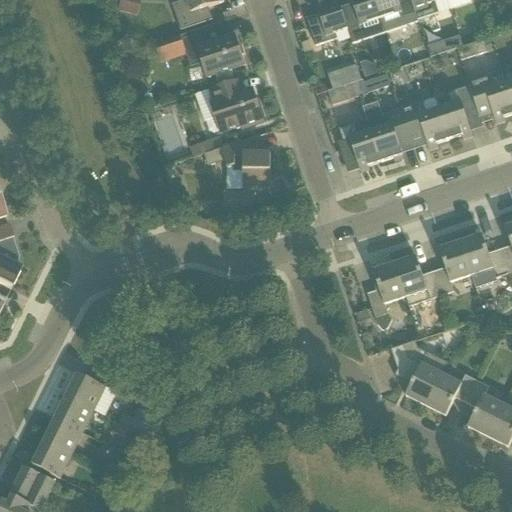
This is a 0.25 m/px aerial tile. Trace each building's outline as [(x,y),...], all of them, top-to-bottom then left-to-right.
[(172,6),(180,33),(212,22),(212,21),(208,22),(204,11),(223,4),(222,0),(186,0),(187,2),(172,6)] [(306,21),(315,48),(329,44),(337,41),(335,35),(347,31),(340,10),(337,0),(318,0),(315,5),(316,10),(321,12),(319,17),(306,21)] [(347,31),(352,46),(385,35),(373,0),(351,0),(354,1),(352,6),(340,10),(347,31)] [(373,0),(385,35),(419,24),(418,21),(410,0),(373,0)] [(410,0),(418,21),(438,14),(435,3),(442,0),(410,0)] [(189,39),(181,42),(190,69),(202,65),(206,79),(215,77),(218,85),(234,80),(231,72),(244,67),(241,58),(243,56),(241,48),(238,48),(235,39),(213,46),(208,33),(189,39)] [(459,37),(426,49),(430,59),(462,48),(459,37)] [(160,65),(185,56),(180,42),(155,51),(160,65)] [(456,51),(460,62),(487,54),(484,42),(456,51)] [(344,70),(343,71),(348,87),(350,86),(355,84),(361,83),(360,80),(356,67),(344,70)] [(386,76),(375,80),(378,92),(390,88),(386,76)] [(490,77),(467,84),(469,88),(473,101),(478,118),(479,117),(491,113),(496,127),(505,124),(504,120),(511,117),(511,102),(506,85),(493,89),(490,77)] [(219,133),(220,135),(241,128),(242,131),(244,130),(263,124),(252,92),(243,95),(239,82),(220,88),(210,91),(214,104),(210,105),(215,120),(206,123),(209,132),(214,135),(219,133)] [(439,111),(449,142),(462,138),(463,142),(472,139),(461,105),(473,101),(469,88),(447,95),(451,106),(439,111)] [(424,140),(429,153),(438,150),(437,146),(449,142),(439,111),(438,111),(435,99),(401,111),(412,144),(424,140)] [(367,122),(381,165),(393,161),(395,165),(404,162),(402,155),(414,151),(412,144),(401,111),(382,117),(378,105),(362,109),(367,122)] [(357,164),(360,176),(369,173),(368,169),(381,165),(367,122),(339,131),(342,143),(337,144),(345,168),(357,164)] [(220,151),(205,156),(207,164),(208,167),(224,162),(227,170),(228,170),(233,168),(233,173),(243,173),(243,191),(243,193),(249,193),(249,188),(264,188),(264,194),(270,194),(270,188),(270,184),(282,180),(274,156),(262,156),(262,154),(257,139),(220,151)] [(204,144),(190,149),(193,159),(207,155),(204,144)] [(0,286),(10,291),(21,270),(11,265),(16,254),(12,240),(8,227),(0,229),(0,286)] [(511,249),(499,253),(507,276),(511,274),(511,227),(504,230),(511,249)] [(492,271),(495,280),(507,276),(499,253),(488,256),(482,237),(460,245),(471,277),(492,271)] [(433,274),(441,298),(454,294),(451,284),(471,277),(460,245),(438,252),(445,271),(433,274)] [(416,259),(394,266),(405,299),(408,309),(441,298),(433,274),(422,278),(416,259)] [(378,327),(382,333),(387,330),(391,322),(388,316),(385,306),(405,299),(394,266),(372,274),(379,293),(367,297),(375,320),(378,327)] [(367,312),(355,316),(359,328),(371,324),(367,312)] [(446,313),(435,317),(439,330),(451,326),(446,313)] [(451,326),(439,330),(441,335),(452,331),(451,326)] [(410,345),(391,352),(397,372),(395,377),(411,386),(405,398),(426,408),(441,377),(447,366),(417,351),(414,343),(410,345)] [(66,399),(94,413),(105,390),(77,376),(66,399)] [(426,408),(446,419),(455,401),(466,406),(477,383),(465,377),(461,386),(441,377),(426,408)] [(467,429),(488,440),(504,408),(484,398),(489,389),(477,383),(466,406),(476,411),(467,429)] [(55,421),(83,435),(94,413),(66,399),(55,421)] [(488,440),(508,450),(511,442),(511,411),(504,408),(488,440)] [(139,411),(130,430),(145,437),(154,419),(139,411)] [(119,425),(129,430),(134,421),(124,416),(119,425)] [(44,444),(72,458),(83,435),(55,421),(44,444)] [(124,440),(125,439),(129,430),(119,425),(114,435),(124,440)] [(144,438),(129,430),(125,439),(140,447),(144,438)] [(32,467),(60,481),(72,458),(44,444),(32,467)] [(107,475),(117,480),(122,471),(111,466),(107,475)] [(13,492),(44,507),(55,485),(42,479),(24,470),(13,492)] [(103,484),(112,489),(117,480),(107,475),(103,484)] [(0,507),(0,511),(34,511),(35,511),(36,511),(41,511),(44,507),(13,492),(10,499),(12,500),(8,507),(2,504),(0,507)] [(88,511),(100,511),(103,508),(93,503),(88,511)]
